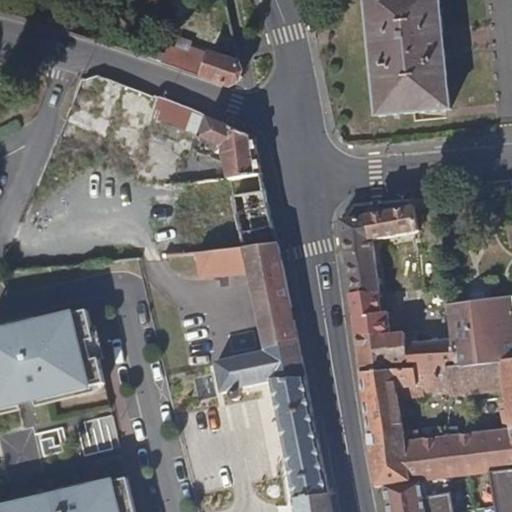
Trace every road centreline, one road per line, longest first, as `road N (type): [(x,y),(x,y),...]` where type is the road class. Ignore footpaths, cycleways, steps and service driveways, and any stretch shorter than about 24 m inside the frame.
road 1 (tertiary): [(304,182),(358,511)]
road 2 (tertiary): [(303,130),(0,34)]
road 3 (residential): [(511,163),(304,182)]
road 4 (tertiary): [(275,0),(303,130)]
